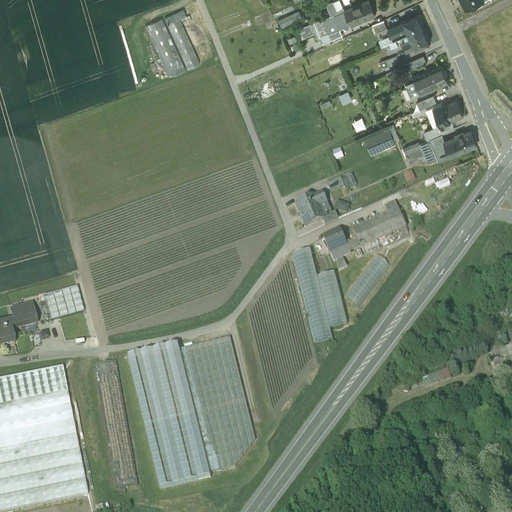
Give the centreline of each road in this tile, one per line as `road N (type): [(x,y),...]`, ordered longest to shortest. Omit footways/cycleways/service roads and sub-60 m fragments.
road 1 (primary): [(256,511),(473,218)]
road 2 (residential): [(482,113),(431,0)]
